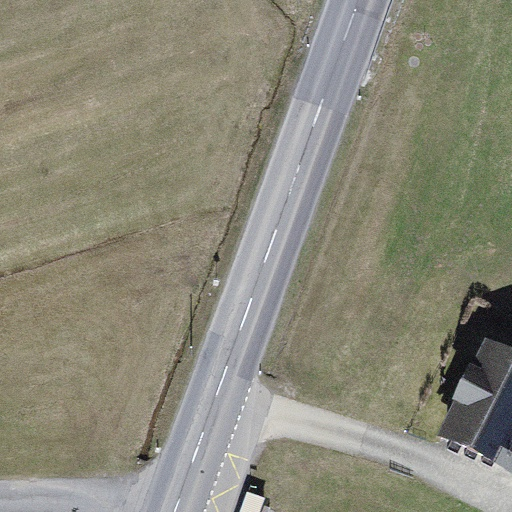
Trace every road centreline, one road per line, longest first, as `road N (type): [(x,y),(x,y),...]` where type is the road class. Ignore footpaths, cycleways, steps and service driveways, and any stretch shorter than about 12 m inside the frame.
road 1 (secondary): [(173,511),(358,0)]
road 2 (unknown): [(218,388),(511,510)]
road 3 (unclassified): [(0,499),(99,499),(152,511)]
